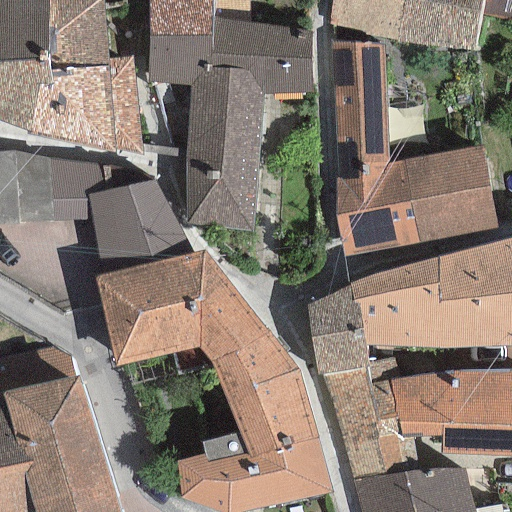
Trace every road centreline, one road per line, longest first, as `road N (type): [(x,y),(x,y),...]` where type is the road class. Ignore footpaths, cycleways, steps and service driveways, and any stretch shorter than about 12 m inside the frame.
road 1 (unknown): [(334,511),(321,403),(295,314),(321,270),(334,264),(328,84)]
road 2 (residential): [(170,511),(140,493),(104,374),(79,346),(0,295)]
